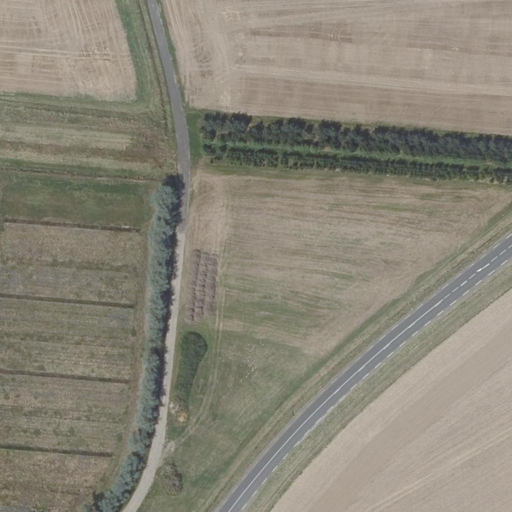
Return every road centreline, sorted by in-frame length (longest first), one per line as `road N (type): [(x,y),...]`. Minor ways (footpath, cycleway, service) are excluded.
road 1 (track): [(129,511),(161,430),(182,211),(180,143),(149,0)]
road 2 (primary): [(511,245),(374,355),(278,452),(232,511)]
